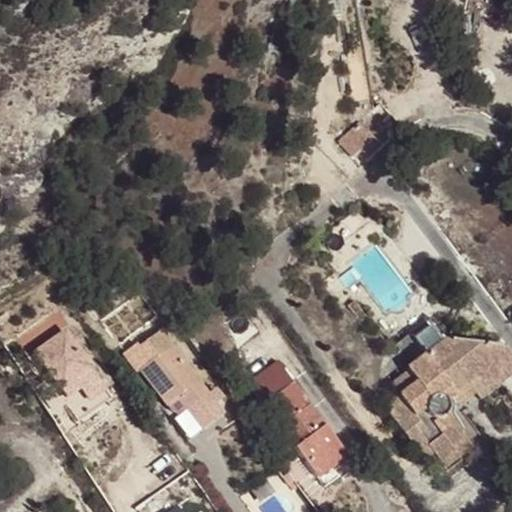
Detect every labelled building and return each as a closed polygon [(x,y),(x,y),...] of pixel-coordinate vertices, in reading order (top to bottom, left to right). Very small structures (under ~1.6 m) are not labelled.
[(502,348),(447,340),(430,319),(373,363),(399,397),(384,409),(419,455),(429,448),(433,453),(442,464),(455,454),(452,450),(465,440),(446,414),(447,413),(447,412),(447,411),(447,410),(447,409),(447,408),(447,407),(446,407),(446,406),(446,404),(445,404),(469,385),(501,385),(502,348)] [(112,399),(64,333),(34,354),(82,421),(112,399)] [(215,409),(159,333),(147,342),(159,357),(140,372),(166,407),(178,399),(196,423),(215,409)] [(511,376),(511,361),(502,348),(501,385),(511,376)] [(349,459),(293,384),(263,406),(324,488),(338,477),(333,471),(349,459)] [(501,385),(469,385),(445,404),(446,404),(446,406),(452,413),(475,395),(480,401),(501,385)] [(511,435),(511,399),(501,385),(480,401),(491,414),(473,428),(492,451),(511,435)] [(472,448),(465,440),(452,450),(455,454),(442,464),(445,468),(472,448)] [(433,453),(429,448),(419,455),(424,460),(433,453)] [(190,511),(186,502),(166,511),(190,511)]
